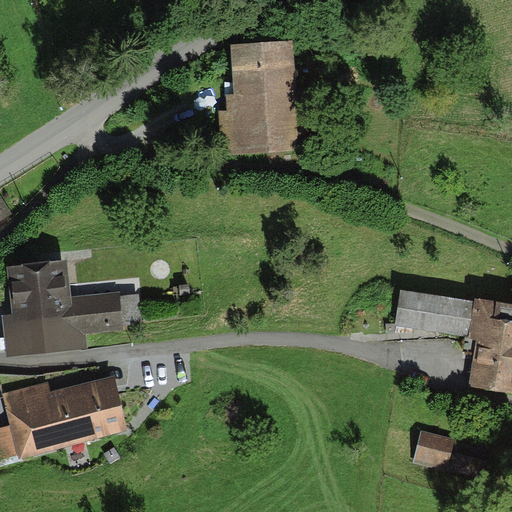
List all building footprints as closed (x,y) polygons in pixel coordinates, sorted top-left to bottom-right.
[(218,152),(284,147),(277,46),(233,49),(238,115),(216,116),(218,152)] [(51,256),(6,262),(16,335),(3,337),(5,351),(73,342),(71,327),(128,319),(124,292),(56,300),(51,256)] [(511,380),(511,313),(396,292),(389,328),(458,341),(454,362),(473,365),(469,389),(509,397),(511,380)] [(44,390),(0,402),(0,403),(8,432),(0,433),(0,463),(116,431),(104,390),(48,405),(44,390)] [(449,441),(416,432),(408,459),(441,468),(449,441)]
